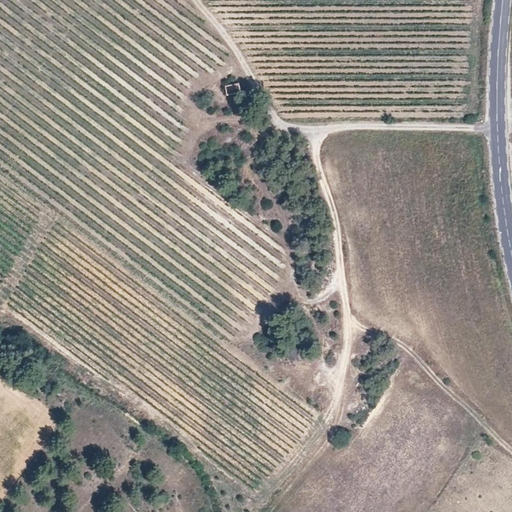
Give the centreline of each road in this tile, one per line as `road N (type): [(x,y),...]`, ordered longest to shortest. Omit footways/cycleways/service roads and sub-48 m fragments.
road 1 (track): [(339,128),(327,140),(324,165),(339,210),(345,369),(326,431),(270,511)]
road 2 (track): [(497,123),(288,123),(268,105),(203,0)]
road 3 (tertiary): [(502,0),(497,123),(511,252)]
